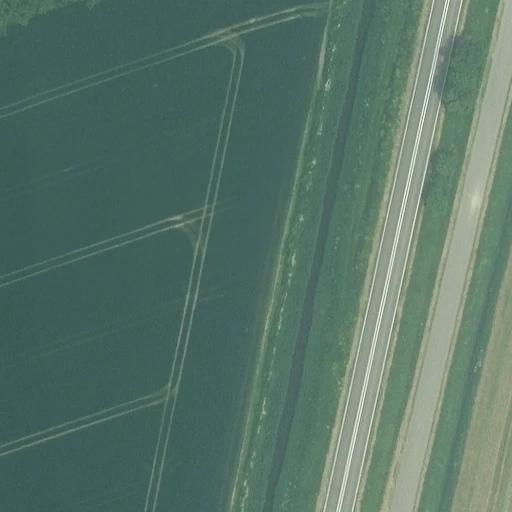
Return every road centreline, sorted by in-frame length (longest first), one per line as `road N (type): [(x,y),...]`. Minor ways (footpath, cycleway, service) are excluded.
road 1 (trunk): [(341,511),(451,0)]
road 2 (unclassified): [(402,511),(511,21)]
